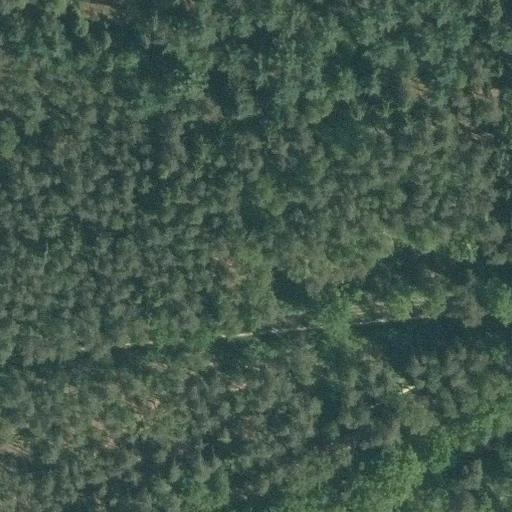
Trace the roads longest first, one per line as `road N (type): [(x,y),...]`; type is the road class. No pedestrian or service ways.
road 1 (track): [(0,344),(511,301)]
road 2 (track): [(197,511),(511,365)]
